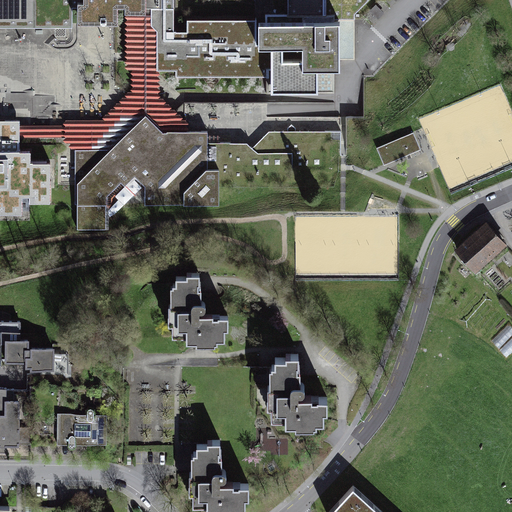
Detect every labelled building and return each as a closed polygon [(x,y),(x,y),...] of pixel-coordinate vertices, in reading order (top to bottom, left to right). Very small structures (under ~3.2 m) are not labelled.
[(69,8),(77,8),(77,0),(0,0),(0,21),(69,21),(69,8)] [(77,0),(77,8),(77,23),(88,23),(118,23),(118,8),(124,8),(125,12),(128,12),(128,42),(137,42),(137,53),(153,53),(153,4),(146,4),(145,0),(77,0)] [(355,19),(355,14),(368,0),(287,0),(288,14),(287,14),(287,16),(334,16),(334,19),(355,19)] [(158,67),(158,69),(164,69),(176,69),(176,75),(266,76),(269,76),(269,68),(269,52),(256,52),(256,43),(258,43),(258,21),(258,18),(187,18),(187,30),(174,30),(174,4),(153,4),(153,53),(153,67),(157,67),(158,67)] [(20,125),(20,137),(67,137),(77,148),(78,182),(110,148),(146,114),(162,131),(185,131),(185,127),(185,124),(189,122),(185,118),(181,118),(183,116),(181,113),(175,113),(177,110),(176,107),(175,106),(170,106),(172,104),(169,100),(164,101),(166,98),(160,93),(161,92),(158,90),(161,86),(158,84),(160,80),(158,78),(161,75),(157,73),(161,70),(158,69),(158,67),(157,67),(153,67),(153,53),(137,53),(137,42),(128,42),(128,12),(125,13),(127,16),(125,19),(128,22),(125,25),(127,27),(125,30),(127,33),(125,36),(127,39),(125,42),(127,45),(125,48),(127,50),(125,53),(127,56),(125,59),(127,62),(125,65),(127,68),(133,68),(130,71),(133,74),(130,76),(133,79),(130,82),(133,85),(130,87),(133,90),(128,90),(125,93),(127,95),(122,95),(119,99),(121,101),(117,101),(114,104),(116,107),(111,107),(108,110),(110,113),(105,113),(102,115),(100,120),(66,120),(66,125),(20,125)] [(334,16),(287,16),(287,14),(266,14),(265,21),(258,21),(258,43),(256,43),(256,52),(269,52),(269,68),(271,68),(271,90),(318,90),(318,68),(340,68),(340,64),(340,21),(334,21),(334,19),(334,16)] [(208,170),(208,142),(207,131),(185,131),(162,131),(146,114),(110,148),(78,182),(77,182),(77,204),(77,229),(106,229),(106,205),(109,208),(112,204),(112,198),(125,185),(122,182),(131,173),(145,186),(145,205),(219,204),(219,170),(208,170)] [(20,150),(20,137),(20,125),(19,119),(0,119),(0,213),(22,213),(22,196),(29,196),(29,202),(50,202),(50,161),(31,161),(31,150),(20,150)] [(231,142),(208,142),(208,170),(219,170),(219,204),(229,204),(230,180),(260,180),(269,172),(326,171),(326,140),(341,139),(341,131),(279,130),(268,131),(246,153),(231,153),(231,142)] [(413,132),(376,148),(384,165),(421,149),(413,132)] [(486,224),(456,250),(473,270),(503,243),(486,224)] [(199,281),(167,281),(167,343),(231,344),(231,320),(198,320),(199,281)] [(23,322),(0,321),(0,372),(66,373),(66,349),(23,349),(23,322)] [(506,356),(511,350),(511,341),(501,350),(506,356)] [(300,361),(265,360),(265,425),(328,426),(329,399),(300,398),(300,361)] [(23,392),(0,392),(0,447),(22,448),(23,392)] [(109,418),(57,417),(57,446),(109,447),(109,418)] [(259,450),(280,454),(282,439),(261,436),(259,450)] [(221,446),(186,446),(185,511),(201,511),(251,511),(252,485),(221,485),(221,446)] [(383,511),(356,487),(333,511),(383,511)]
